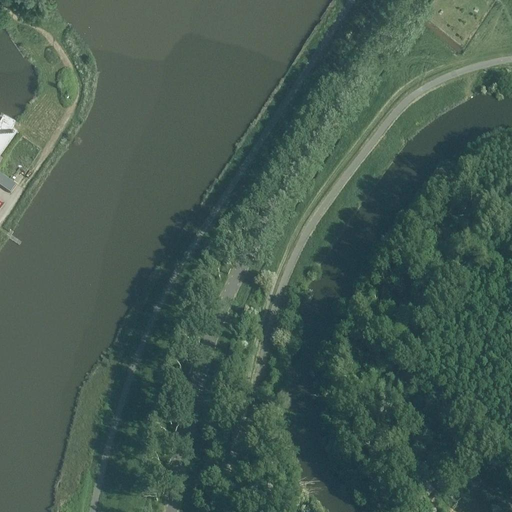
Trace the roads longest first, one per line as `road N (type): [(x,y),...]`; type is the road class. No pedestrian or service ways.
road 1 (unknown): [(511,49),(437,69),(400,93),(299,230),(261,330),(227,511)]
road 2 (tertiary): [(170,511),(190,404),(233,282),(407,0)]
